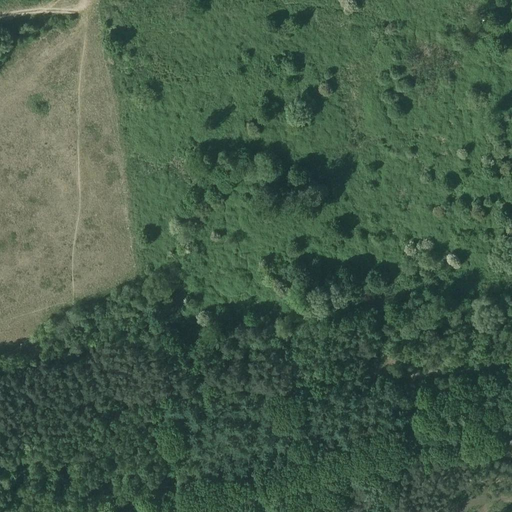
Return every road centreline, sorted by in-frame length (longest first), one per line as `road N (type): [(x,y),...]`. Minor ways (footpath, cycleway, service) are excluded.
road 1 (track): [(511,353),(396,374),(138,398),(119,408),(106,444),(89,455),(65,464),(32,455),(0,461)]
road 2 (track): [(104,511),(511,417)]
